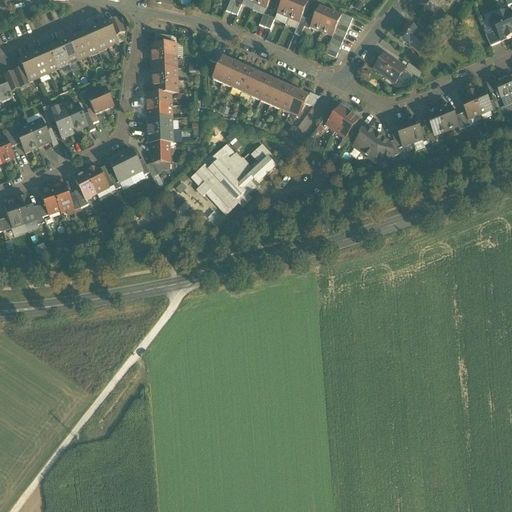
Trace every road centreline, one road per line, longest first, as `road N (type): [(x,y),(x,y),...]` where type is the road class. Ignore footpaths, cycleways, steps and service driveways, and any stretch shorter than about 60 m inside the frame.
road 1 (secondary): [(511,181),(293,257),(107,298),(0,311)]
road 2 (track): [(174,285),(171,308),(14,511)]
road 3 (residential): [(0,193),(121,139),(141,12)]
road 4 (residential): [(338,84),(199,23),(141,12)]
road 5 (residential): [(338,84),(383,112),(511,55)]
road 6 (residential): [(338,84),(263,192)]
